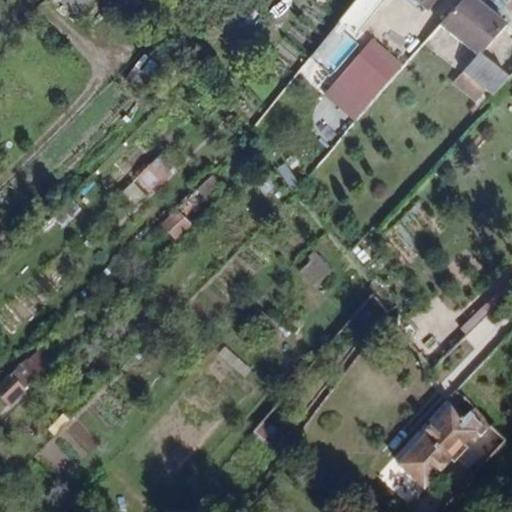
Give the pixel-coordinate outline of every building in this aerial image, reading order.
[(57,0),(56,3),(82,16),(90,0),(57,0)] [(412,0),(426,11),(434,0),(412,0)] [(461,73),(489,98),(505,79),(480,56),(504,29),(470,0),(460,0),(438,26),(475,58),(461,73)] [(406,67),(375,40),(322,100),(354,128),(406,67)] [(144,54),(136,67),(154,78),(162,65),(144,54)] [(163,154),(136,179),(151,196),(178,171),(163,154)] [(212,177),(184,208),(196,218),(223,187),(212,177)] [(161,225),(176,243),(193,229),(178,211),(161,225)] [(300,272),(316,289),(333,273),(317,256),(300,272)] [(226,348),(218,356),(244,378),(251,370),(226,348)] [(16,373),(0,388),(0,398),(7,406),(28,385),(16,373)] [(484,432),(466,416),(464,418),(462,421),(447,408),(397,466),(424,490),(473,434),(478,438),(480,437),(484,432)] [(254,433),(281,454),(294,438),(267,417),(254,433)]
